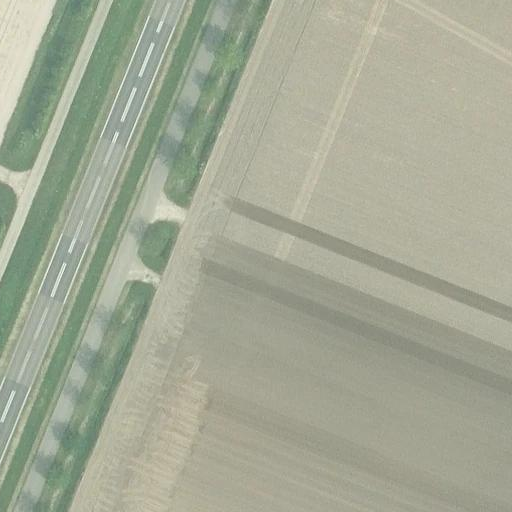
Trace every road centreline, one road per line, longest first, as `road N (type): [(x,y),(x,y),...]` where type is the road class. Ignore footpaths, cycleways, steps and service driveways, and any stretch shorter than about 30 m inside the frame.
road 1 (unclassified): [(23,511),(228,0)]
road 2 (primary): [(0,426),(170,0)]
road 3 (unclassified): [(0,267),(106,0)]
